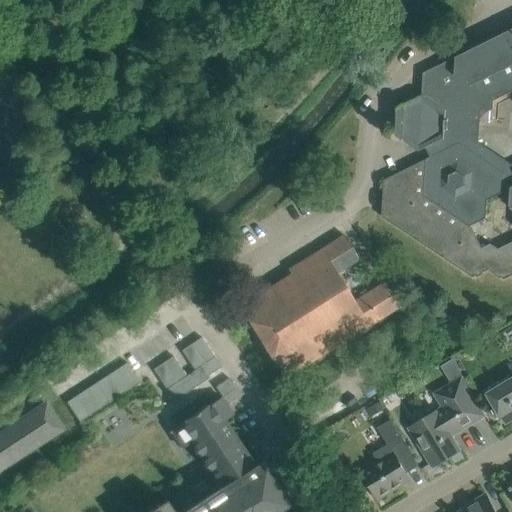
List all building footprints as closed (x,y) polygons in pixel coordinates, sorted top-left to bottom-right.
[(511,28),(423,72),(422,95),(397,107),(396,135),(419,150),(429,145),(434,155),(384,180),(382,216),(473,277),(476,275),(477,277),(483,274),(482,272),(489,269),(496,273),(495,275),(500,278),(501,277),(504,279),(511,274),(511,28)] [(284,378),(399,306),(384,283),(354,302),(337,275),(359,261),(343,235),(288,270),(291,275),(261,294),(248,273),(227,286),(284,378)] [(226,237),(204,250),(217,271),(239,257),(226,237)] [(196,350),(206,344),(201,337),(191,343),(196,350)] [(181,350),(186,357),(196,350),(191,343),(181,350)] [(200,357),(210,350),(206,344),(196,350),(200,357)] [(186,357),(190,363),(200,357),(196,350),(186,357)] [(208,361),(215,357),(210,350),(200,357),(205,364),(208,361)] [(163,362),(168,369),(178,362),(173,356),(163,362)] [(190,363),(195,370),(201,366),(202,365),(205,364),(200,357),(190,363)] [(208,361),(215,371),(221,367),(215,357),(208,361)] [(201,366),(208,376),(215,371),(208,361),(205,364),(202,365),(201,366)] [(130,389),(140,382),(127,362),(117,369),(130,389)] [(153,369),(158,376),(168,369),(163,362),(153,369)] [(168,369),(172,376),(182,369),(178,362),(168,369)] [(183,378),(191,390),(209,377),(208,376),(201,366),(195,370),(186,376),(183,378)] [(120,395),(130,389),(117,369),(107,375),(120,395)] [(158,376),(162,382),(172,376),(168,369),(158,376)] [(172,376),(176,382),(183,378),(186,376),(182,369),(172,376)] [(110,402),(120,395),(107,375),(97,382),(110,402)] [(162,382),(166,389),(176,382),(172,376),(162,382)] [(451,435),(475,421),(486,414),(476,397),(464,376),(436,393),(444,406),(410,426),(423,449),(433,466),(460,450),(451,435)] [(166,389),(165,390),(173,402),(191,390),(183,378),(176,382),(166,389)] [(229,378),(222,382),(229,392),(235,388),(229,378)] [(511,378),(487,394),(495,406),(505,423),(511,418),(511,378)] [(100,409),(110,402),(97,382),(87,389),(100,409)] [(222,397),(229,392),(222,382),(216,387),(222,397)] [(90,415),(100,409),(87,389),(77,395),(90,415)] [(80,422),(90,415),(77,395),(67,402),(80,422)] [(213,481),(218,489),(257,463),(251,455),(247,458),(222,421),(233,414),(222,397),(206,407),(205,406),(185,419),(186,421),(170,431),(181,449),(192,441),(217,478),(213,481)] [(379,401),(367,408),(372,416),(384,409),(379,401)] [(0,511),(0,467),(22,453),(25,458),(36,451),(33,446),(61,428),(45,405),(0,434),(0,511)] [(405,469),(416,462),(406,445),(391,419),(378,427),(388,443),(373,452),(378,460),(362,470),(367,480),(365,482),(371,490),(373,489),(378,499),(410,480),(405,469)] [(270,511),(283,504),(257,463),(218,489),(183,511),(174,511),(166,499),(146,511),(270,511)] [(496,511),(497,511),(487,495),(470,504),(471,506),(460,511),(496,511)]
